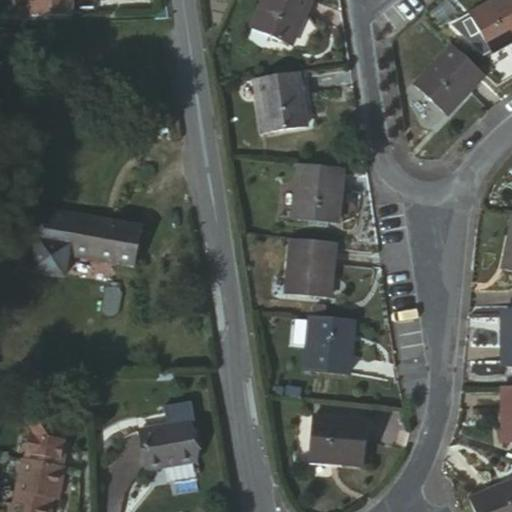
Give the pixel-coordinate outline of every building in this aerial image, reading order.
[(37,17),(37,0),(16,0),(12,18),(37,17)] [(79,0),(37,0),(37,17),(79,17),(79,0)] [(299,49),(320,4),(311,0),(273,0),(260,32),(299,49)] [(493,56),(511,47),(511,0),(474,19),(493,56)] [(449,122),(484,85),(454,52),(417,91),(449,122)] [(313,132),(304,82),(265,89),(273,138),(313,132)] [(345,172),(302,171),(298,223),(340,226),(345,172)] [(140,275),(146,236),(49,221),(39,283),(72,288),(75,265),(140,275)] [(331,305),(338,256),(296,251),(290,300),(331,305)] [(354,387),(363,332),(317,325),(309,380),(354,387)] [(511,449),(511,392),(504,392),(503,450),(511,449)] [(64,493),(73,495),(77,474),(71,472),(76,447),(57,420),(37,432),(42,441),(37,465),(33,464),(24,508),(23,511),(59,511),(61,506),(64,493)] [(366,474),(373,433),(317,425),(310,466),(366,474)] [(153,479),(203,472),(198,431),(147,440),(153,479)] [(511,511),(511,487),(471,499),(474,511),(511,511)] [(70,507),(73,495),(64,493),(61,506),(70,507)]
